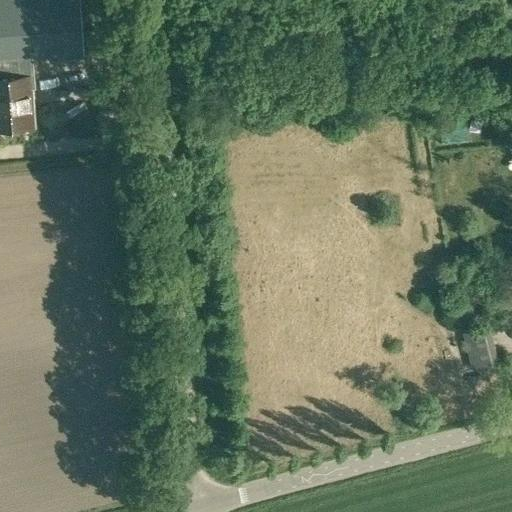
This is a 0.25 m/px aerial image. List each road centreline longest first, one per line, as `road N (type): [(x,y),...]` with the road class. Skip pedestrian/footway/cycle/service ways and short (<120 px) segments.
road 1 (unclassified): [(193,508),(153,0)]
road 2 (tertiary): [(193,508),(511,423)]
